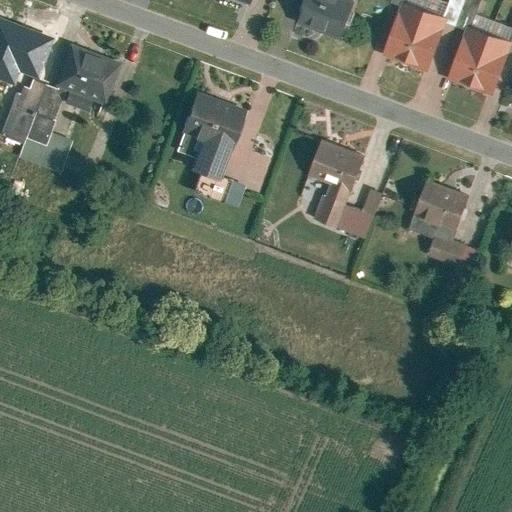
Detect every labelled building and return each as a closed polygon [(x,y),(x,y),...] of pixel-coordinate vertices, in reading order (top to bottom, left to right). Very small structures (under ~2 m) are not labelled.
[(223,0),(248,9),(251,0),(223,0)] [(307,0),(297,27),(341,44),(354,0),(307,0)] [(403,9),(384,61),(429,77),(448,25),(403,9)] [(0,69),(37,83),(53,43),(0,23),(0,69)] [(511,46),(467,31),(448,83),(494,99),(511,49),(511,46)] [(121,66),(69,47),(54,90),(105,108),(121,66)] [(217,187),(245,114),(197,95),(179,140),(199,147),(188,176),(217,187)] [(366,161),(323,145),(310,180),(328,187),(351,195),(353,196),(366,161)] [(411,231),(435,241),(428,259),(458,271),(467,249),(452,243),(469,200),(429,184),(411,231)] [(363,214),(346,207),(351,195),(328,187),(315,223),(365,242),(374,217),(363,214)] [(363,214),(374,217),(382,197),(371,193),(363,214)] [(441,301),(453,306),(463,282),(451,276),(441,301)]
